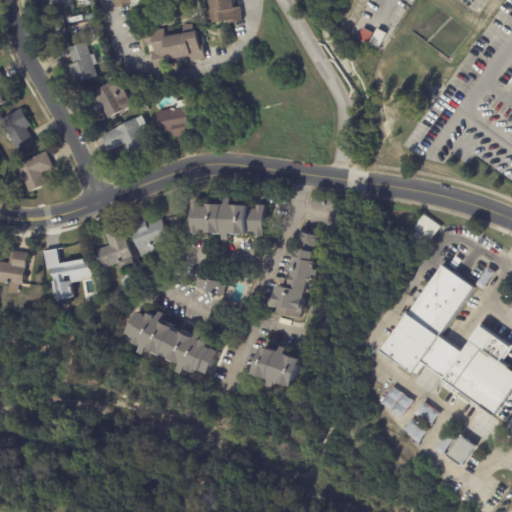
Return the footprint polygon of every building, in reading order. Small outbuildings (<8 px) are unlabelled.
[(144,0),(145,6),(133,9),(132,6),(118,8),(116,0),(144,0)] [(238,0),(239,8),(244,7),(246,22),(233,24),(233,27),(219,29),(217,20),(208,22),(206,11),(216,10),(214,0),(238,0)] [(68,36),(66,27),(96,20),(98,28),(96,29),(97,32),(87,35),(86,31),(68,36)] [(206,48),(208,60),(195,62),(194,57),(170,61),(171,67),(157,69),(154,53),(157,53),(156,45),(148,46),(145,30),(155,28),(155,31),(167,29),(169,38),(186,35),(185,26),(195,24),(197,33),(204,32),(206,48)] [(88,43),(92,56),(95,55),(99,65),(96,66),(100,77),(77,86),(70,66),(75,65),(70,49),(72,48),(70,43),(72,42),(74,47),(88,43)] [(1,71),(9,86),(0,90),(0,92),(6,104),(0,107),(0,71),(1,71)] [(131,102),(134,107),(110,120),(102,105),(91,111),(84,98),(119,79),(131,102)] [(143,104),(141,100),(146,98),(146,96),(151,93),(153,98),(143,104)] [(190,136),(176,139),(175,132),(161,134),(157,112),(175,109),(174,102),(185,100),(192,136),(190,136)] [(31,132),(38,143),(21,153),(15,142),(10,146),(3,135),(8,132),(2,122),(23,109),(34,126),(29,129),(31,132)] [(110,147),(105,137),(143,116),(149,128),(143,131),(152,147),(132,157),(125,145),(113,152),(110,147)] [(49,153),(56,168),(44,174),(50,186),(32,194),(20,167),(15,169),(13,163),(27,157),(29,161),(48,152),(49,153)] [(255,209),(258,210),(258,205),(267,206),(266,237),(258,237),(258,232),(250,232),(250,234),(232,233),(232,241),(227,240),(227,233),(210,232),(210,231),(200,230),(200,234),(191,234),(193,203),(201,203),(201,207),(211,208),(211,204),(228,204),(228,198),(235,199),(235,204),(252,205),(252,209),(255,209)] [(150,224),(164,219),(172,238),(156,245),(158,251),(143,256),(130,224),(147,217),(150,224)] [(410,236),(427,247),(435,235),(418,223),(410,236)] [(132,258),(106,268),(99,249),(111,245),(106,233),(123,227),(134,257),(132,258)] [(325,237),(324,243),(322,243),(319,260),(323,260),(322,268),(324,268),(324,273),(321,273),(319,280),(316,279),(312,302),(314,303),(313,311),(303,309),(301,317),(276,313),(278,305),(277,305),(278,297),(281,297),(284,284),(296,286),(299,269),(292,267),(293,263),(299,264),(305,232),(325,235),(325,237)] [(44,252),(47,270),(52,269),(57,301),(74,298),(72,282),(92,279),(89,260),(60,264),(57,249),(44,252)] [(29,266),(25,286),(0,281),(0,262),(11,264),(13,253),(16,253),(17,252),(31,254),(29,266)] [(485,408),(424,366),(418,375),(385,352),(442,267),(476,289),(441,340),(465,356),(484,329),(497,338),(487,352),(511,369),(511,395),(497,417),(485,408)] [(224,284),(227,284),(224,297),(215,295),(215,294),(207,292),(207,289),(196,287),(198,278),(210,281),(210,279),(215,280),(215,281),(224,284)] [(203,332),(204,330),(209,333),(206,340),(207,340),(208,339),(215,343),(213,346),(217,348),(216,349),(222,352),(211,374),(206,371),(206,370),(203,368),(201,372),(195,368),(195,367),(193,366),(189,374),(184,371),(188,363),(155,346),(150,355),(145,353),(149,344),(148,344),(147,345),(140,342),(141,340),(129,334),(140,312),(148,316),(148,314),(152,316),(154,312),(162,316),(165,311),(170,314),(166,320),(180,327),(179,329),(186,333),(188,331),(200,337),(203,332)] [(126,342),(122,349),(111,343),(115,336),(126,342)] [(272,385),(274,380),(257,374),(266,347),(282,352),(283,347),(289,349),(288,354),(306,360),(297,388),(279,382),(276,388),(271,387),(272,385)] [(381,404),(402,417),(413,400),(392,387),(381,404)] [(415,414),(431,427),(440,414),(425,402),(415,414)] [(402,431),(419,443),(428,431),(412,418),(402,431)] [(472,446),(460,463),(448,454),(461,437),(472,446)]
